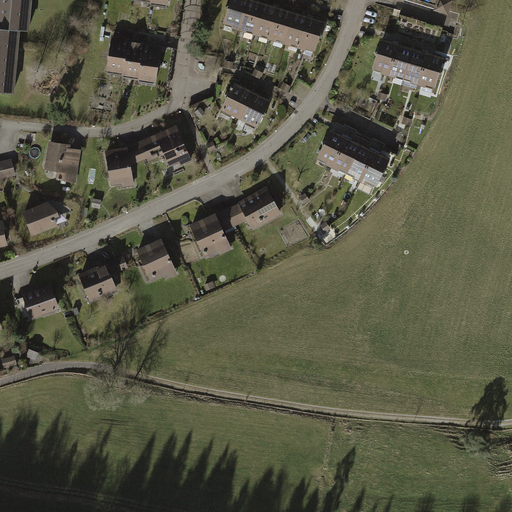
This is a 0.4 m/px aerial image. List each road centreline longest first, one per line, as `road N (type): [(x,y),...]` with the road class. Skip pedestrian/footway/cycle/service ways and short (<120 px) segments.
road 1 (track): [(511,421),(333,410),(91,365),(0,383)]
road 2 (residential): [(0,274),(219,183),(264,156),(328,81),(361,0)]
road 3 (residential): [(194,0),(169,112),(104,134),(0,125)]
road 4 (track): [(158,511),(0,481)]
